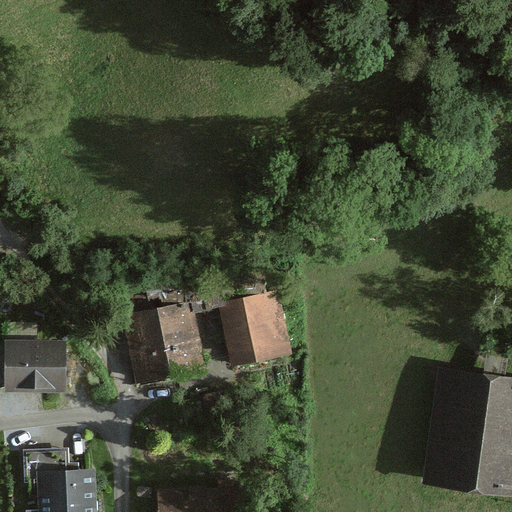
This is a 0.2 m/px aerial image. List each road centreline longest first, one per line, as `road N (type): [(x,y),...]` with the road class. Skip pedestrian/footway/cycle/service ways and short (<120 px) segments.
road 1 (residential): [(0,426),(83,417),(106,425),(119,444),(122,511)]
road 2 (track): [(270,0),(314,19),(439,0)]
